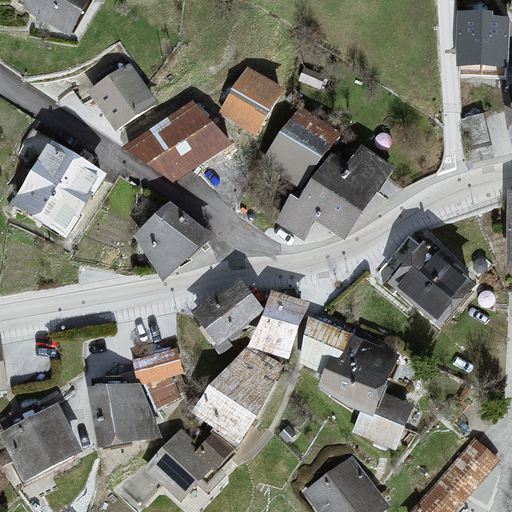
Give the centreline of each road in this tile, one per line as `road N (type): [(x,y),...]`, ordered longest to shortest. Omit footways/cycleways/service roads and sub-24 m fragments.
road 1 (residential): [(259,273),(241,238),(0,82)]
road 2 (residential): [(259,273),(0,322)]
road 3 (residential): [(465,185),(406,207),(355,250),(259,273)]
road 4 (residential): [(465,185),(451,0)]
